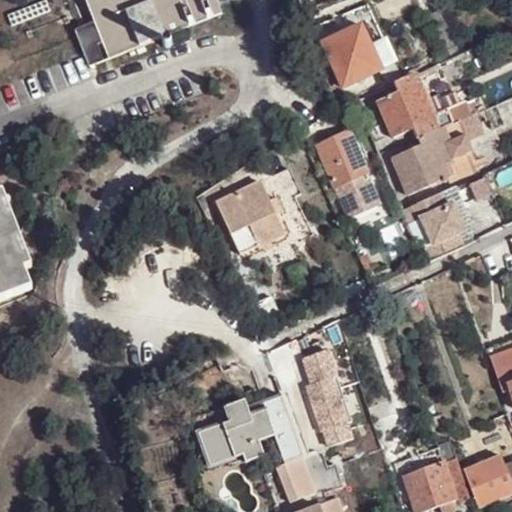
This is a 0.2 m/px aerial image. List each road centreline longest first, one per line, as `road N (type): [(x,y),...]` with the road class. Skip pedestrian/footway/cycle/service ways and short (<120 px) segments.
road 1 (residential): [(259,51),(246,108),(159,157),(88,227),(74,260),(70,305),(126,511)]
road 2 (residential): [(259,51),(209,52),(0,130)]
